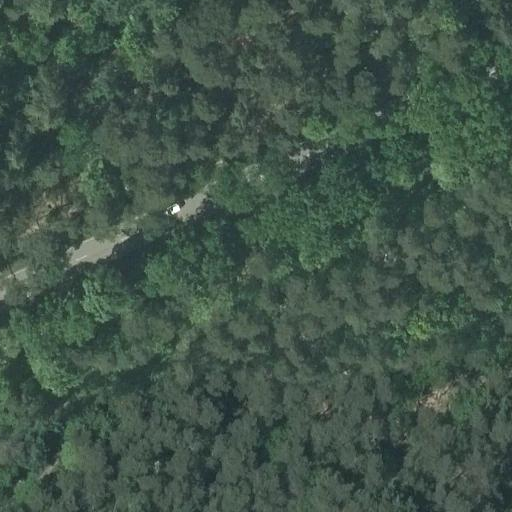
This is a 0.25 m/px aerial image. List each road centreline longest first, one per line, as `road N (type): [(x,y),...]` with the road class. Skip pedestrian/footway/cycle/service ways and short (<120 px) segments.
road 1 (primary): [(511,63),(0,290)]
road 2 (unknown): [(44,471),(67,428),(67,385),(2,289)]
